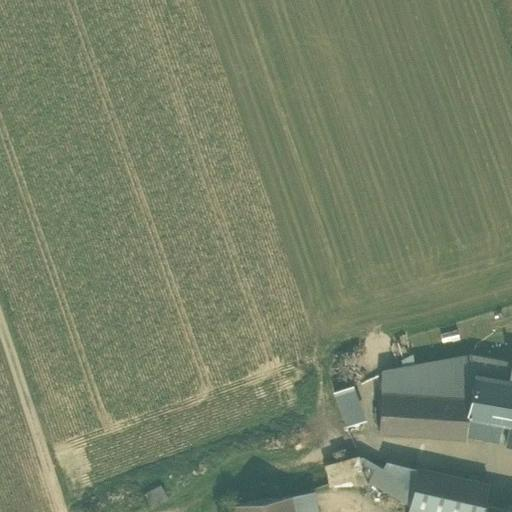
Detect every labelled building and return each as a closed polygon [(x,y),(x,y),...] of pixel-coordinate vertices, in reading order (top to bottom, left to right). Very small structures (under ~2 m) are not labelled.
[(465,436),(465,435),(467,415),(466,415),(469,397),(474,373),(508,379),(511,361),(474,355),(382,372),(381,391),(378,431),(465,436)] [(466,415),(467,415),(509,423),(511,423),(511,379),(508,379),(474,373),(469,397),(466,415)] [(352,384),(333,391),(345,424),(365,418),(352,384)] [(509,423),(467,415),(465,435),(506,442),(509,423)] [(357,456),(326,465),(328,484),(366,481),(357,456)] [(380,469),(357,456),(367,481),(387,493),(409,505),(413,488),(380,469)] [(385,461),(380,469),(413,488),(417,469),(385,461)] [(417,469),(413,488),(409,505),(409,506),(417,508),(434,511),(480,511),(483,501),(484,501),(488,485),(417,469)] [(161,483),(143,492),(150,507),(168,498),(161,483)] [(318,511),(314,490),(229,505),(230,511),(318,511)] [(511,511),(511,507),(484,501),(483,501),(480,511),(511,511)]
